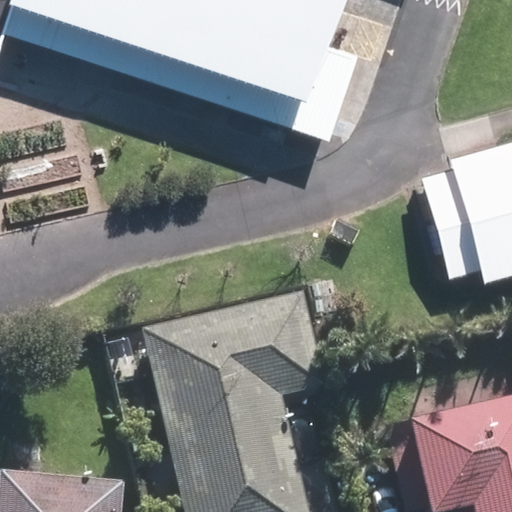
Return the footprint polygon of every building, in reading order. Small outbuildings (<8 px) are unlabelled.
[(18,0),(0,0),(0,58),(9,28),(18,0)] [(18,0),(9,28),(364,145),(411,0),(18,0)] [(511,133),(425,157),(457,272),(511,256),(511,133)] [(143,329),(185,511),(309,511),(283,397),(327,386),(305,292),(143,329)] [(511,511),(511,393),(382,421),(402,510),(442,502),(444,511),(511,511)] [(128,511),(131,481),(5,470),(1,511),(128,511)]
